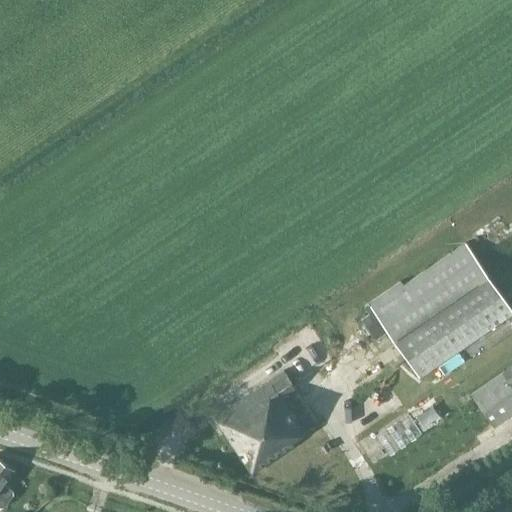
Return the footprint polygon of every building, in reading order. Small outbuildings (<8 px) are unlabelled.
[(511,313),(511,312),(502,297),(465,243),(403,285),(400,281),(368,303),(373,310),(360,319),(375,340),(387,331),(418,377),(511,313)] [(351,329),(362,348),(371,343),(359,324),(351,329)] [(511,362),(470,393),(493,426),(511,411),(511,362)] [(290,441),(303,432),(281,398),(295,389),(282,371),(213,418),(250,473),(292,445),(290,441)] [(354,422),(393,406),(385,389),(347,405),(354,422)] [(419,429),(429,423),(417,404),(407,411),(419,429)] [(14,470),(0,460),(0,507),(4,507),(13,494),(12,490),(4,484),(14,470)]
